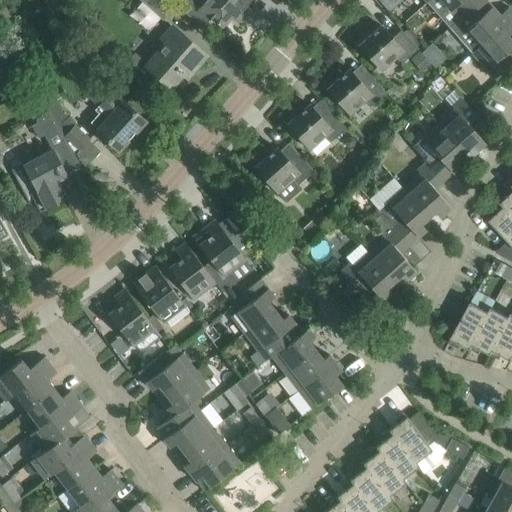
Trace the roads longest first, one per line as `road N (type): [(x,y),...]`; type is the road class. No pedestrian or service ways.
road 1 (residential): [(40,299),(192,162),(331,0)]
road 2 (residential): [(40,299),(109,390),(116,426),(177,511)]
road 3 (residential): [(407,343),(511,133)]
road 4 (residential): [(386,377),(271,244)]
road 5 (residential): [(281,511),(315,458),(386,377)]
